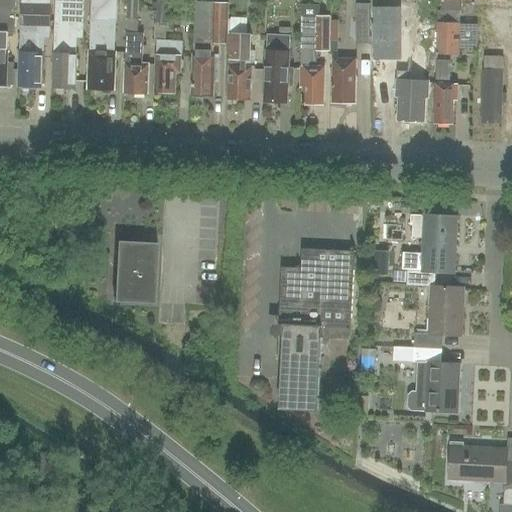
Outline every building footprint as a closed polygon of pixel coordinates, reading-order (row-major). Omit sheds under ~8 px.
[(0,0),(0,86),(1,87),(1,88),(13,88),(13,87),(14,87),(15,64),(8,64),(9,32),(15,32),(16,0),(0,0)] [(22,0),(21,31),(23,31),(20,88),(43,89),(44,71),(46,71),(46,54),(39,53),(40,27),(51,28),(51,0),(22,0)] [(57,0),(56,30),(57,30),(55,89),(57,89),(59,91),(64,91),(66,89),(76,90),(77,68),(79,67),(79,60),(77,59),(77,53),(69,53),(71,22),(84,23),(84,0),(57,0)] [(117,53),(116,53),(118,0),(93,0),(90,90),(103,91),(104,94),(111,94),(113,91),(115,91),(117,53)] [(128,32),(127,52),(125,94),(148,95),(150,65),(143,64),(144,53),(148,53),(149,48),(144,47),(145,35),(138,35),(139,0),(128,0),(127,32),(128,32)] [(438,22),(461,23),(461,11),(462,11),(462,5),(473,5),(472,0),(497,0),(511,0),(442,0),(442,11),(439,11),(438,22)] [(194,43),(196,43),(193,95),(214,96),(215,83),(218,83),(220,57),(213,57),(213,43),(227,44),(229,4),(196,2),(194,43)] [(321,5),(303,5),(302,16),(320,16),(321,5)] [(317,49),(332,50),(333,21),(331,21),(332,17),(320,16),(304,16),(303,49),(302,87),(305,88),(304,104),(325,105),(326,67),(317,67),(317,49)] [(333,21),(332,50),(332,54),(335,54),(334,103),(336,103),(337,104),(339,105),(340,105),(342,105),(343,105),(345,105),(346,104),(347,103),(356,104),(358,60),(339,59),(339,42),(340,21),(333,21)] [(461,23),(438,22),(438,56),(461,56),(461,23)] [(247,68),(247,59),(250,59),(251,34),(232,33),(229,101),(251,102),(252,84),(256,81),(256,68),(247,68)] [(294,87),(295,70),(290,70),(292,37),(274,36),(274,52),(268,51),(266,103),(289,103),(290,87),(294,87)] [(183,43),(176,43),(158,42),(156,93),(162,93),(164,97),(169,97),(171,94),(176,94),(177,73),(181,73),(181,69),(184,68),(184,62),(182,60),(183,43)] [(451,62),(438,62),(436,124),(454,125),(455,101),(458,101),(459,75),(450,75),(451,62)] [(430,99),(431,77),(426,76),(426,81),(416,81),(416,72),(400,71),(398,97),(402,97),(400,121),(424,123),(426,99),(430,99)] [(503,124),(504,87),(503,87),(504,72),(497,72),(485,72),(484,124),(503,124)] [(64,231),(78,232),(79,209),(66,208),(64,231)] [(407,286),(430,287),(435,287),(436,273),(455,274),(457,218),(424,216),(421,271),(408,270),(407,286)] [(115,302),(155,304),(158,245),(118,243),(115,302)] [(352,328),(356,253),(303,250),(302,268),(283,267),(280,324),(284,325),(280,410),(318,412),(322,326),(352,328)] [(415,334),(414,349),(442,350),(443,336),(462,337),(464,289),(435,287),(430,287),(428,335),(415,334)] [(442,350),(414,349),(395,348),(394,363),(418,364),(417,392),(413,392),(409,396),(409,407),(413,411),(458,413),(461,365),(442,364),(442,350)] [(511,505),(511,460),(507,461),(508,450),(464,448),(464,445),(452,444),(450,481),(505,484),(504,505),(511,505)]
